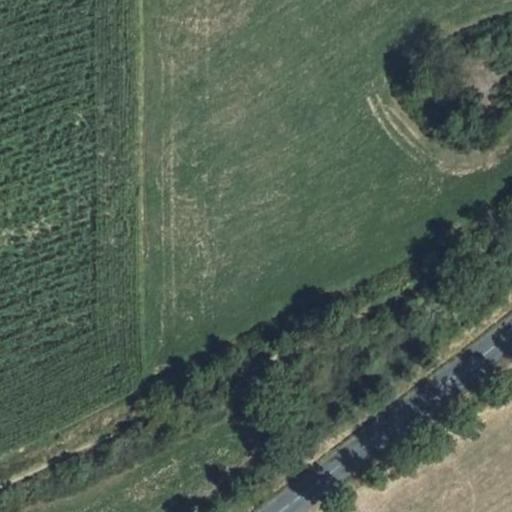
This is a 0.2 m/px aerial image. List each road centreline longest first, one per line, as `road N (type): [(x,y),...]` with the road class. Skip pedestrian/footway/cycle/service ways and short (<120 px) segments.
road 1 (track): [(0,478),(259,370),(511,238)]
road 2 (tertiary): [(511,334),(279,511)]
